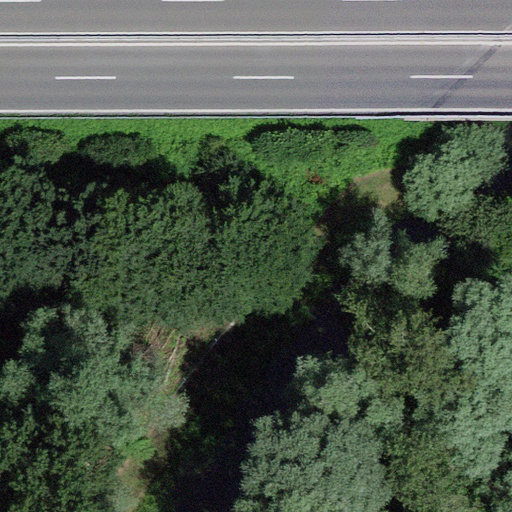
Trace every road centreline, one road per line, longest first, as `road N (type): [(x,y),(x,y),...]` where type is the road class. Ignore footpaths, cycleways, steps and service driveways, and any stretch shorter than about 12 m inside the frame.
road 1 (trunk): [(0,78),(511,77)]
road 2 (trunk): [(459,0),(0,1)]
